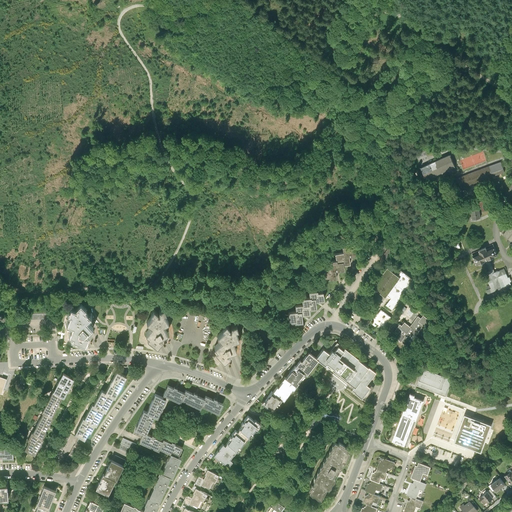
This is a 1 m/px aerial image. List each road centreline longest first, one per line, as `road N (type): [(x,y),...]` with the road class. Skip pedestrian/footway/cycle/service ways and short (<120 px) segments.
road 1 (track): [(93,289),(155,281),(183,237),(192,204),(161,146),(149,77),(119,32),(119,18),(135,5),(183,13),(208,0)]
road 2 (residential): [(367,440),(387,366),(341,327),(315,330),(247,394)]
road 3 (residential): [(247,394),(164,511)]
road 4 (residential): [(156,367),(78,483)]
road 5 (track): [(363,0),(423,23),(478,73)]
